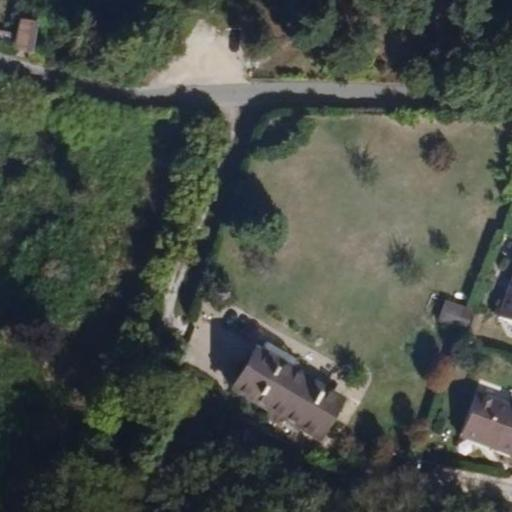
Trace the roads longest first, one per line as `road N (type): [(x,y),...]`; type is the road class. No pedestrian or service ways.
road 1 (residential): [(511,100),(346,91),(113,95),(0,67)]
road 2 (track): [(238,92),(93,511)]
road 3 (residential): [(190,511),(211,500),(407,472),(511,491)]
